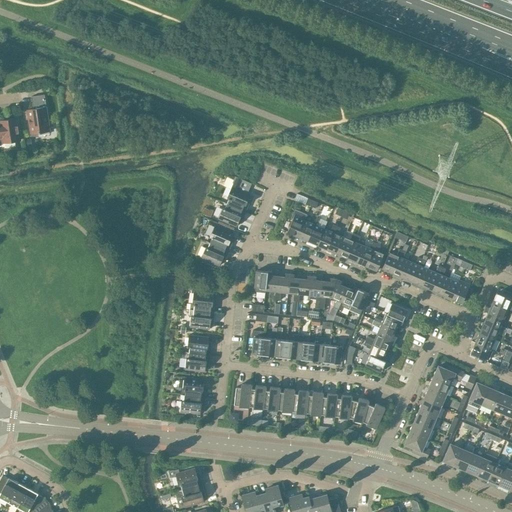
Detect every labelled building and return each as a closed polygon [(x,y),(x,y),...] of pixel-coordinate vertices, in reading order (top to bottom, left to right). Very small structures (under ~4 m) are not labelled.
[(27,110),(30,134),(50,131),(44,94),(31,96),(33,109),(27,110)] [(0,138),(2,138),(3,143),(20,140),(17,118),(9,120),(8,120),(8,121),(8,122),(0,122),(0,138)] [(227,204),(246,212),(251,200),(248,199),(250,195),(241,191),(245,181),(236,177),(235,176),(232,183),(233,183),(227,197),(229,198),(228,198),(229,199),(227,203),(223,201),(223,202),(227,204)] [(218,218),(236,226),(238,222),(241,223),(246,212),(227,204),(225,208),(224,208),(224,209),(222,208),(218,218)] [(297,236),(304,220),(307,214),(295,209),(291,218),(293,219),(287,232),(297,236)] [(307,241),(317,245),(324,229),(318,226),(321,219),(317,218),(314,224),(307,241)] [(297,236),(307,241),(314,224),(304,220),(297,236)] [(317,245),(327,249),(337,226),(333,224),(330,231),(324,229),(317,245)] [(206,241),(229,251),(234,239),(231,238),(233,234),(214,226),(210,236),(212,237),(211,238),(212,238),(210,242),(206,241)] [(327,249),(337,253),(344,237),(338,234),(341,228),(337,226),(327,249)] [(337,253),(347,258),(357,235),(353,233),(350,240),(344,237),(337,253)] [(347,258),(357,262),(364,246),(358,243),(360,236),(357,235),(347,258)] [(201,257),(219,266),(221,261),(224,262),(229,251),(206,241),(210,243),(208,247),(207,247),(207,248),(205,247),(201,257)] [(357,262),(367,266),(377,243),(373,241),(370,248),(364,246),(357,262)] [(367,266),(377,270),(384,254),(377,252),(380,245),(377,243),(367,266)] [(382,268),(392,273),(402,250),(398,248),(395,255),(389,252),(382,268)] [(392,273),(402,277),(409,261),(403,258),(406,251),(402,250),(392,273)] [(402,277),(412,281),(422,258),(418,257),(415,264),(409,261),(402,277)] [(412,281),(422,286),(429,269),(423,267),(426,260),(422,258),(412,281)] [(422,286),(432,290),(442,267),(438,265),(435,272),(429,269),(422,286)] [(432,290),(442,294),(449,278),(443,275),(446,268),(442,267),(432,290)] [(265,293),(266,290),(268,272),(256,270),(254,289),(256,292),(265,293)] [(271,299),(276,299),(278,276),(272,275),(272,272),(268,272),(266,290),(272,291),(271,299)] [(281,292),(288,292),(290,274),(285,274),(285,277),(278,276),(276,299),(280,300),(281,292)] [(293,301),(298,302),(300,279),(294,278),(294,274),(290,274),(288,292),(294,293),(293,301)] [(303,294),(310,295),(312,276),(307,276),(307,279),(300,279),(298,302),(302,302),(303,294)] [(315,308),(319,308),(322,281),(316,280),(316,277),(312,276),(310,295),(309,299),(316,299),(315,308)] [(325,296),(331,297),(336,279),(330,278),(330,282),(322,281),(319,308),(324,309),(325,296)] [(442,294),(452,298),(458,282),(449,278),(442,294)] [(333,307),(338,309),(347,287),(340,284),(341,281),(336,279),(331,297),(337,299),(333,307)] [(452,298),(462,303),(470,284),(459,280),(458,282),(452,298)] [(349,310),(351,306),(359,289),(354,287),(353,290),(347,287),(338,309),(342,311),(343,307),(349,310)] [(349,310),(360,314),(369,293),(359,289),(351,306),(349,310)] [(190,309),(214,312),(216,299),(213,299),(213,295),(193,292),(192,303),(190,303),(190,309)] [(511,299),(496,292),(492,303),(510,310),(511,305),(511,299)] [(387,313),(403,320),(407,310),(392,303),(387,313)] [(488,313),(503,319),(508,321),(511,311),(510,310),(492,303),(488,313)] [(190,327),(210,329),(210,324),(213,325),(214,312),(190,309),(189,316),(191,316),(190,327)] [(374,320),(395,329),(398,323),(401,324),(403,320),(387,313),(386,313),(383,319),(376,315),(374,320)] [(488,313),(484,323),(506,332),(507,328),(501,325),(503,319),(488,313)] [(377,333),(394,340),(396,336),(393,335),(395,329),(374,320),(372,324),(380,327),(377,333)] [(484,323),(479,332),(495,339),(497,333),(504,336),(506,332),(484,323)] [(263,354),(265,338),(266,331),(252,330),(252,337),(254,337),(252,353),(263,354)] [(263,354),(274,356),(277,332),(272,332),(271,338),(265,338),(263,354)] [(274,356),(285,357),(287,340),(281,339),(281,333),(277,332),(274,356)] [(479,332),(475,342),(491,349),(495,339),(479,332)] [(365,340),(387,349),(389,343),(392,345),(394,340),(377,333),(375,339),(367,336),(365,340)] [(285,357),(296,358),(299,335),(294,334),(293,341),(287,340),(285,357)] [(189,352),(210,355),(211,342),(208,342),(209,337),(189,335),(187,346),(189,346),(189,347),(190,347),(189,352),(185,351),(185,352),(189,352)] [(296,358),(307,359),(309,342),(303,342),(303,335),(299,335),(296,358)] [(307,359),(318,361),(320,337),(316,337),(315,343),(309,342),(307,359)] [(318,361),(329,362),(331,345),(324,344),(325,338),(320,337),(318,361)] [(370,354),(385,361),(387,357),(384,355),(387,349),(365,340),(363,344),(371,348),(368,354),(370,354)] [(471,352),(488,360),(493,350),(491,349),(475,342),(471,352)] [(329,362),(340,363),(342,346),(331,345),(329,362)] [(345,364),(351,364),(353,355),(356,348),(350,346),(346,354),(345,364)] [(185,369),(205,371),(205,367),(208,367),(210,355),(189,352),(189,357),(188,357),(188,358),(186,358),(185,369)] [(365,365),(381,371),(385,361),(370,354),(365,365)] [(433,377),(450,384),(453,377),(460,380),(463,372),(448,366),(447,370),(438,366),(433,377)] [(465,386),(471,388),(476,377),(470,375),(465,386)] [(185,395),(205,397),(206,384),(204,384),(204,380),(184,377),(183,388),(181,389),(180,394),(185,395)] [(428,388),(445,396),(450,384),(433,377),(429,388),(428,388)] [(479,408),(481,404),(488,387),(477,382),(468,404),(479,408)] [(249,407),(249,406),(251,388),(251,384),(241,383),(241,387),(236,387),(234,404),(239,405),(239,406),(249,407)] [(263,409),(263,408),(265,390),(266,386),(256,385),(255,389),(251,388),(249,406),(253,406),(253,408),(263,409)] [(277,410),(278,409),(277,409),(279,392),(280,387),(270,386),(270,391),(265,390),(263,408),(268,408),(267,409),(277,410)] [(481,404),(492,409),(500,391),(499,391),(499,392),(488,387),(481,404)] [(292,412),(292,411),(293,393),(294,393),(294,389),(284,388),(284,392),(279,392),(277,409),(278,409),(282,410),(282,411),(292,412)] [(424,399),(440,407),(445,396),(428,388),(428,389),(424,399)] [(306,413),(306,412),(308,395),(309,391),(299,390),(298,394),(294,393),(293,393),(292,411),(296,411),(296,412),(306,413)] [(320,415),(320,414),(322,396),(323,392),(313,391),(312,395),(308,395),(306,412),(311,413),(310,414),(320,415)] [(492,409),(503,413),(510,397),(500,392),(500,391),(492,409)] [(335,417),(335,416),(334,415),(336,398),(337,398),(337,394),(327,393),(327,397),(322,396),(320,414),(325,414),(325,416),(335,417)] [(349,418),(349,417),(351,399),(351,400),(352,395),(342,394),(341,398),(337,398),(336,398),(334,415),(335,416),(339,416),(339,417),(349,418)] [(180,412),(200,414),(201,409),(203,410),(205,397),(185,395),(184,400),(183,400),(183,401),(181,401),(180,412)] [(362,422),(363,421),(362,421),(367,404),(369,400),(359,397),(358,401),(351,400),(351,399),(349,417),(353,418),(353,419),(362,422)] [(503,413),(511,417),(511,397),(510,397),(503,413)] [(419,410),(436,418),(440,407),(424,399),(419,410)] [(366,424),(375,428),(385,407),(376,403),(374,407),(367,404),(362,421),(363,421),(367,423),(366,424)] [(414,421),(431,429),(436,418),(419,410),(418,411),(419,411),(414,421)] [(409,432),(426,440),(431,429),(414,421),(410,432),(409,432)] [(411,451),(427,458),(430,450),(423,447),(426,440),(409,432),(409,433),(405,444),(413,447),(411,451)] [(454,466),(462,449),(450,444),(443,460),(454,465),(454,466)] [(466,470),(473,454),(462,449),(454,466),(455,466),(455,465),(466,470)] [(484,458),(476,475),(477,476),(477,475),(488,480),(495,463),(497,458),(486,453),(484,458)] [(476,475),(484,458),(473,454),(466,470),(476,475)] [(499,485),(506,468),(495,463),(488,480),(498,484),(498,485),(499,485)] [(182,490),(202,484),(199,472),(196,473),(195,468),(179,473),(178,469),(174,470),(168,470),(170,477),(176,476),(178,484),(180,484),(180,485),(181,485),(182,490)] [(510,489),(511,484),(511,470),(506,468),(499,485),(499,484),(510,489)] [(0,479),(0,497),(8,502),(19,483),(9,477),(8,478),(3,475),(0,479)] [(8,502),(18,507),(28,488),(19,483),(8,502)] [(184,504),(185,507),(204,501),(203,497),(206,496),(202,484),(182,490),(179,490),(175,494),(178,505),(184,504)] [(261,494),(266,511),(275,511),(274,507),(283,505),(278,485),(266,488),(267,492),(261,494)] [(18,507),(26,511),(37,511),(50,502),(43,498),(43,497),(38,494),(38,493),(28,488),(18,507)] [(256,511),(257,511),(256,511),(266,511),(261,494),(256,495),(255,491),(243,495),(247,511),(256,511)] [(312,511),(309,499),(308,496),(303,498),(302,494),(289,497),(293,511),(312,511)] [(340,511),(337,498),(328,500),(327,494),(309,499),(312,511),(340,511)] [(53,511),(53,509),(52,509),(50,502),(37,511),(53,511)]
